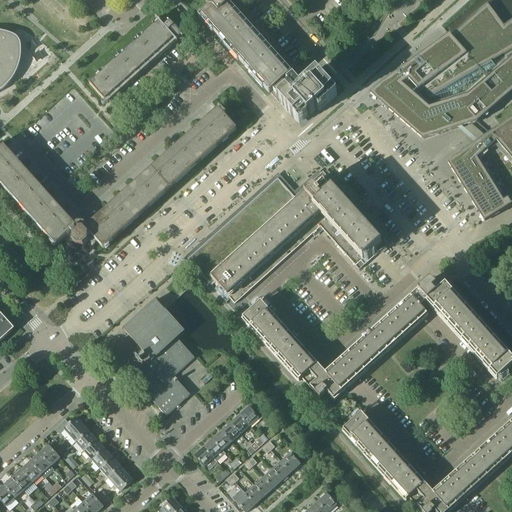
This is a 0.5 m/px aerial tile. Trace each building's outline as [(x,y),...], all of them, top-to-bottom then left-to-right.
[(271,93),(289,77),(220,0),(218,0),(211,6),(201,15),(271,93)] [(511,51),(511,50),(511,19),(504,26),(488,4),(445,37),(372,94),(425,140),(477,123),(511,91),(511,56),(486,80),(480,74),(511,51)] [(169,23),(165,27),(160,22),(155,26),(154,26),(90,84),(108,103),(176,42),(177,43),(178,42),(177,41),(182,37),(182,38),(183,38),(182,35),(180,32),(177,29),(174,26),(172,24),(169,21),(168,22),(169,23)] [(22,50),(21,46),(20,42),(17,38),(13,35),(9,34),(2,32),(0,31),(0,92),(2,91),(5,88),(9,84),(12,80),(15,77),(18,69),(20,65),(21,61),(21,57),(21,54),(22,50)] [(289,77),(271,93),(297,122),(306,114),(308,117),(325,102),(328,105),(336,98),(316,76),(299,91),(293,84),(294,82),(289,77)] [(86,230),(96,241),(103,248),(236,130),(224,116),(219,111),(87,228),(86,230)] [(511,119),(450,164),(486,221),(511,206),(510,204),(511,202),(511,119)] [(0,182),(56,246),(64,239),(76,229),(74,227),(4,149),(0,152),(0,182)] [(323,172),(300,193),(327,223),(321,228),(356,267),(385,241),(359,212),(323,172)] [(327,223),(300,193),(295,198),(278,179),(188,260),(212,287),(216,283),(235,305),(321,228),(327,223)] [(88,241),(96,241),(86,230),(87,228),(84,224),(77,224),(74,227),(76,229),(64,239),(72,240),(72,242),(76,247),(83,247),(88,242),(88,241)] [(418,291),(427,301),(498,379),(511,366),(511,359),(445,285),(440,290),(430,280),(418,291)] [(418,291),(326,374),(342,392),(427,315),(420,307),(427,301),(418,291)] [(127,373),(167,417),(190,396),(177,382),(178,381),(176,379),(175,380),(173,378),(195,359),(178,340),(179,338),(185,333),(166,311),(165,311),(156,301),(124,330),(146,355),(140,361),(137,357),(136,358),(139,362),(127,373)] [(342,392),(326,374),(261,302),(243,319),(299,382),(302,379),(320,399),(325,395),(324,394),(326,392),(329,394),(327,395),(330,399),(331,397),(333,400),(342,392)] [(0,340),(11,331),(0,318),(0,340)] [(210,374),(201,382),(204,386),(213,378),(210,374)] [(248,409),(240,416),(250,426),(257,420),(259,422),(263,418),(255,408),(251,412),(248,409)] [(448,511),(449,511),(433,493),(362,414),(343,430),(406,501),(409,498),(421,511),(432,511),(434,511),(448,511)] [(240,416),(231,424),(241,434),(250,426),(240,416)] [(64,430),(76,443),(89,432),(76,418),(69,425),(65,421),(54,430),(59,435),(64,430)] [(511,422),(433,493),(449,511),(511,455),(511,422)] [(231,424),(222,432),(232,443),(241,434),(231,424)] [(76,443),(84,452),(97,441),(89,432),(76,443)] [(222,432),(213,440),(222,451),(232,443),(222,432)] [(248,444),(251,447),(251,446),(256,451),(265,443),(260,438),(253,445),(250,442),(248,444)] [(50,444),(60,455),(64,450),(55,440),(50,444)] [(213,440),(204,447),(218,462),(226,455),(222,451),(213,440)] [(84,452),(92,461),(105,450),(97,441),(84,452)] [(49,446),(39,455),(51,467),(60,459),(49,446)] [(251,446),(251,447),(247,450),(251,455),(256,451),(251,446)] [(271,451),(267,446),(263,450),(267,455),(271,451)] [(218,462),(204,447),(195,456),(206,469),(211,464),(213,466),(218,462)] [(92,461),(100,470),(113,459),(105,450),(92,461)] [(290,454),(282,462),(291,473),(300,465),(290,454)] [(39,455),(31,463),(42,475),(47,470),(51,475),(55,471),(51,467),(39,455)] [(66,461),(69,466),(74,461),(70,457),(66,461)] [(100,470),(108,479),(121,468),(113,459),(100,470)] [(237,459),(233,462),(238,468),(241,464),(237,459)] [(253,459),(249,462),(254,467),(257,464),(253,459)] [(74,461),(69,466),(74,470),(79,466),(74,461)] [(238,468),(233,462),(229,466),(234,471),(238,468)] [(254,467),(249,462),(245,465),(250,471),(254,467)] [(282,462),(273,470),(283,481),(291,473),(282,462)] [(31,463),(22,471),(33,483),(42,475),(31,463)] [(121,468),(108,479),(115,486),(113,488),(116,491),(117,489),(121,493),(133,481),(121,468)] [(215,478),(220,483),(229,475),(224,470),(215,478)] [(273,470),(264,478),(274,489),(283,481),(273,470)] [(22,471),(12,479),(24,491),(33,483),(22,471)] [(66,475),(70,480),(71,480),(75,476),(71,471),(66,475)] [(82,479),(85,483),(90,479),(86,475),(82,479)] [(236,483),(231,478),(227,482),(231,487),(236,483)] [(264,478),(255,486),(265,498),(274,489),(264,478)] [(12,479),(4,487),(15,499),(24,491),(12,479)] [(62,479),(53,487),(57,493),(66,484),(62,479)] [(90,479),(85,483),(90,488),(95,483),(90,479)] [(72,482),(68,487),(72,492),(77,487),(72,482)] [(255,486),(246,494),(256,506),(265,498),(255,486)] [(15,499),(4,487),(0,490),(0,501),(5,508),(15,499)] [(57,493),(53,487),(48,491),(53,497),(57,493)] [(72,492),(68,487),(63,491),(68,496),(72,492)] [(96,496),(106,506),(110,502),(98,488),(94,492),(96,495),(96,496)] [(249,511),(256,506),(246,494),(237,503),(245,511),(249,511)] [(92,495),(83,504),(90,511),(98,511),(103,508),(92,495)] [(326,495),(318,503),(325,511),(329,511),(336,506),(326,495)] [(55,498),(50,503),(54,508),(59,503),(55,498)] [(40,500),(35,504),(39,509),(44,504),(40,500)] [(156,510),(158,511),(178,511),(182,509),(174,500),(169,504),(166,501),(156,510)] [(54,508),(50,503),(45,507),(50,511),(54,508)] [(325,511),(318,503),(309,511),(325,511)]
